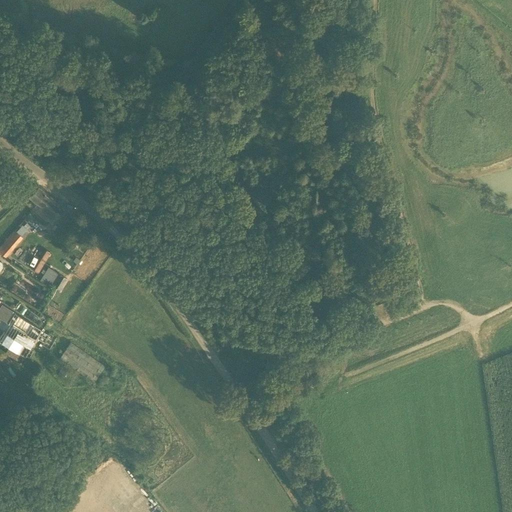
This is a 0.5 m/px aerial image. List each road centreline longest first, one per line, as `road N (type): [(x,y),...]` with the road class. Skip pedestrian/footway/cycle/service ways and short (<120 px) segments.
road 1 (track): [(237,393),(318,345),(404,313),(416,297),(370,84),(375,0)]
road 2 (unclassified): [(313,511),(171,295),(119,237),(36,171)]
